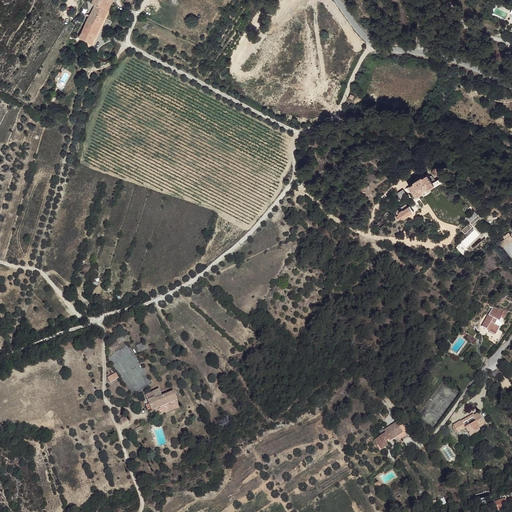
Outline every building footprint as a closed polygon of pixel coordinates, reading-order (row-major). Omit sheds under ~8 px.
[(95,6),(79,37),(91,43),(112,0),(93,0),(91,4),(95,6)] [(441,171),(436,167),(432,173),(438,177),(441,171)] [(435,184),(427,173),(422,178),(421,176),(414,181),(415,183),(409,186),(417,197),(423,193),(422,191),(428,187),(429,188),(435,184)] [(414,211),(413,209),(411,206),(403,211),(402,210),(399,212),(400,213),(398,215),(399,216),(397,217),(399,220),(401,219),(402,220),(404,218),(405,219),(408,217),(408,216),(414,211)] [(509,240),(506,235),(495,243),(498,248),(509,240)] [(501,317),(491,310),(485,318),(482,316),(474,327),(494,341),(500,333),(496,329),(498,327),(493,322),(496,318),(498,321),(501,317)] [(109,382),(118,378),(116,372),(107,377),(109,382)] [(159,390),(145,397),(152,411),(177,400),(174,392),(163,397),(159,390)] [(478,434),(470,423),(459,430),(458,428),(454,431),(453,430),(446,436),(450,442),(451,443),(458,438),(464,446),(474,440),(473,437),(478,434)] [(402,435),(396,424),(394,427),(400,437),(402,435)] [(404,425),(400,427),(402,435),(400,437),(396,440),(398,443),(405,440),(406,434),(405,429),(404,425)] [(383,437),(373,443),(377,449),(379,453),(385,449),(383,446),(386,444),(387,445),(396,440),(400,437),(394,427),(381,434),(383,437)] [(502,500),(495,502),(498,510),(511,504),(511,497),(503,501),(502,500)]
